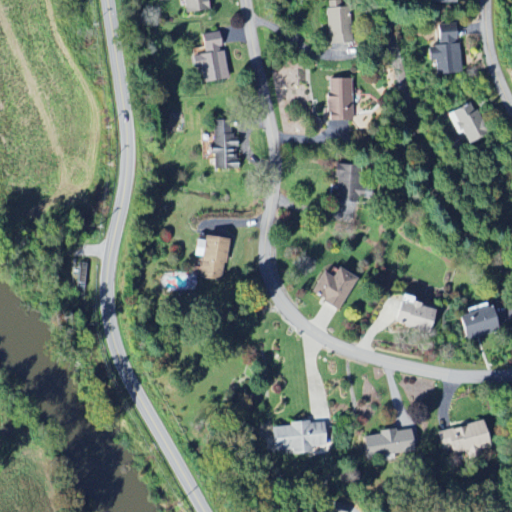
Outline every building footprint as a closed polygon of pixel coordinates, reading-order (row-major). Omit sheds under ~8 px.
[(325,9),(327,45),(350,44),(348,8),(325,9)] [(433,75),(457,74),(456,25),(436,25),(436,46),(425,47),(425,62),(432,62),(433,75)] [(224,80),(218,32),(198,35),(201,56),(189,57),(190,70),(198,69),(200,84),(224,80)] [(325,121),(351,121),(350,79),(324,80),(325,121)] [(461,132),(467,144),(486,134),(469,102),(445,115),(456,135),(461,132)] [(377,107),(359,104),(357,118),(375,120),(377,107)] [(210,169),(233,169),(233,130),(210,130),(210,145),(204,145),(204,156),(210,156),(210,169)] [(358,166),(336,167),(337,202),(367,201),(366,182),(358,182),(358,166)] [(191,256),(199,257),(197,279),(221,282),(225,239),(201,237),(200,241),(192,240),(191,256)] [(82,286),(83,263),(70,263),(70,285),(82,286)] [(319,272),(309,296),(341,310),(354,277),(335,269),(332,277),(319,272)] [(393,325),(429,333),(435,307),(399,299),(393,325)] [(465,343),(498,331),(489,306),(456,318),(465,343)] [(433,433),(437,450),(445,449),(447,455),(461,452),(463,457),(486,452),(479,422),(433,433)] [(268,425),(269,452),(291,451),(291,454),(310,454),(310,448),(325,447),(324,423),(268,425)] [(358,436),(361,458),(409,452),(407,430),(358,436)] [(325,511),(355,511),(330,502),(325,511)]
